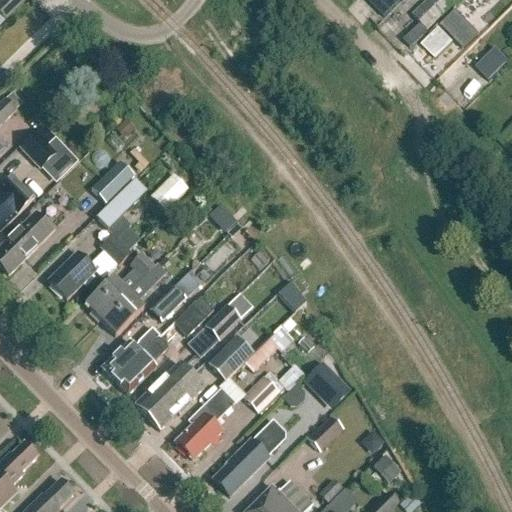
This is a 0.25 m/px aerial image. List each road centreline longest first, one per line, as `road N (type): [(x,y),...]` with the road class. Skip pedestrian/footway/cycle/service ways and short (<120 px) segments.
road 1 (unclassified): [(162,511),(0,347)]
road 2 (unclassified): [(199,0),(153,37),(109,27),(67,0)]
